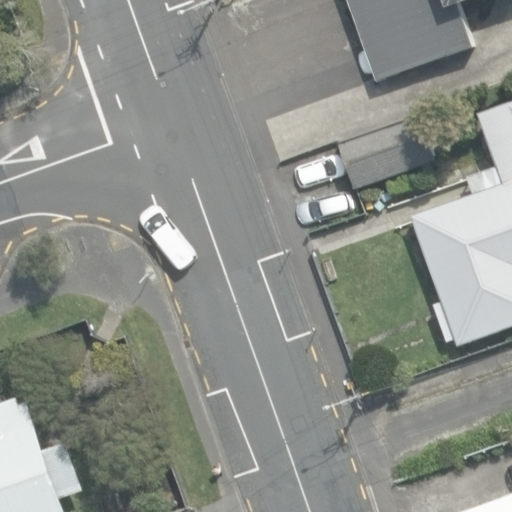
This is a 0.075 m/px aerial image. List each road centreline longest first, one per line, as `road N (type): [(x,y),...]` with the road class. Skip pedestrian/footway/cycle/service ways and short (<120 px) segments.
road 1 (tertiary): [(171,113),(327,511)]
road 2 (residential): [(0,181),(171,113)]
